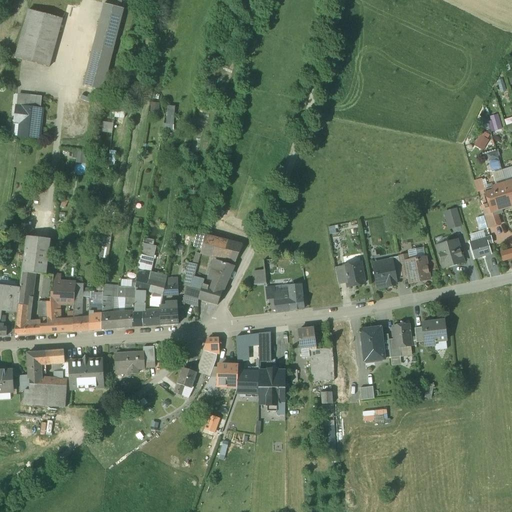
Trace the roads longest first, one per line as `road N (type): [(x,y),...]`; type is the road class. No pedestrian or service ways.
road 1 (residential): [(0,343),(192,332),(374,307),(511,277)]
road 2 (track): [(192,332),(186,353),(0,508)]
